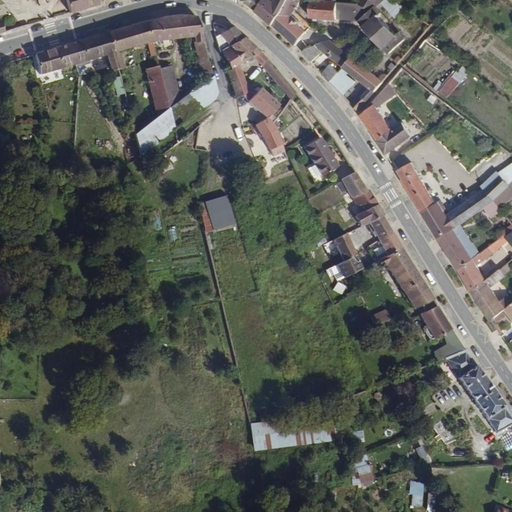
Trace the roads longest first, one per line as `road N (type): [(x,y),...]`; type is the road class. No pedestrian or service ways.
road 1 (tertiary): [(511,384),(347,126),(267,38),(220,7)]
road 2 (tertiary): [(180,0),(0,48)]
